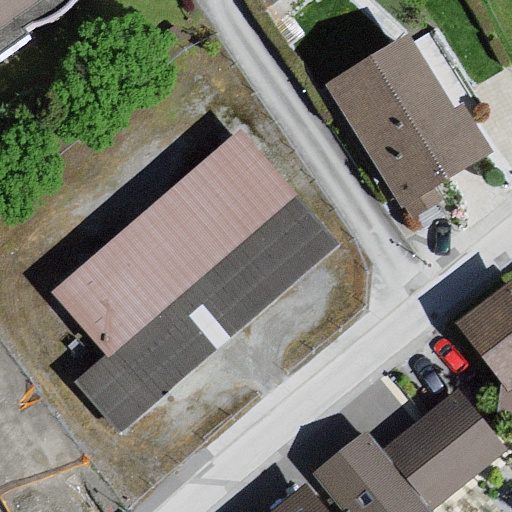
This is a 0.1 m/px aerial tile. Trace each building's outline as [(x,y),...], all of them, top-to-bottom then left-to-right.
[(0,0),(0,43),(63,0),(0,0)] [(410,26),(327,80),(410,209),(494,155),(410,26)] [(342,239),(237,117),(41,283),(98,351),(81,378),(122,426),(342,239)] [(511,303),(466,336),(511,396),(499,436),(511,435),(511,303)] [(457,396),(386,449),(428,506),(499,453),(457,396)] [(386,449),(369,428),(311,470),(342,511),(432,511),(428,506),(386,449)] [(329,511),(306,479),(264,511),(329,511)]
